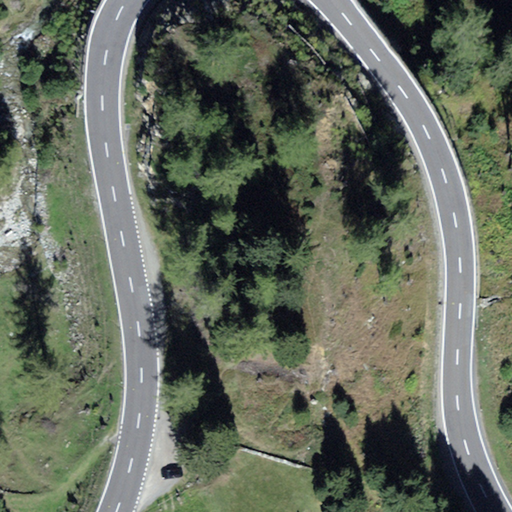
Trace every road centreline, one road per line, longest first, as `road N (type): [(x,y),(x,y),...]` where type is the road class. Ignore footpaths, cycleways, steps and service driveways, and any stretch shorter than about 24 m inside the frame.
road 1 (primary): [(500,511),(466,445),(460,414),(459,241),(439,157),(403,91),(331,0)]
road 2 (primary): [(129,0),(114,29),(103,94),(144,368),(135,452),(116,511)]
